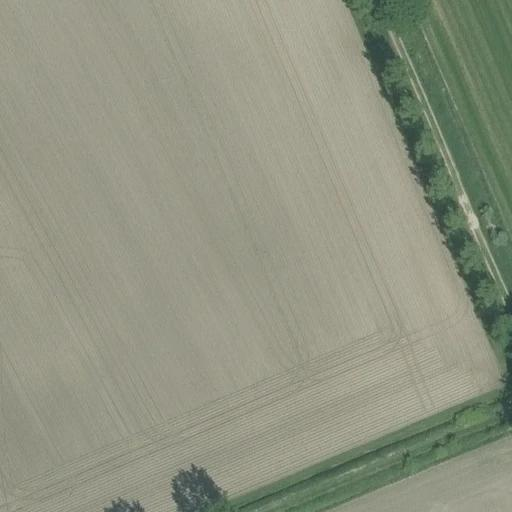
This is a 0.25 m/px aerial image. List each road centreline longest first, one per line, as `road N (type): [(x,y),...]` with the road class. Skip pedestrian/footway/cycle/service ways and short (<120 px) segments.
road 1 (track): [(511,319),(379,0)]
road 2 (track): [(275,511),(511,407)]
